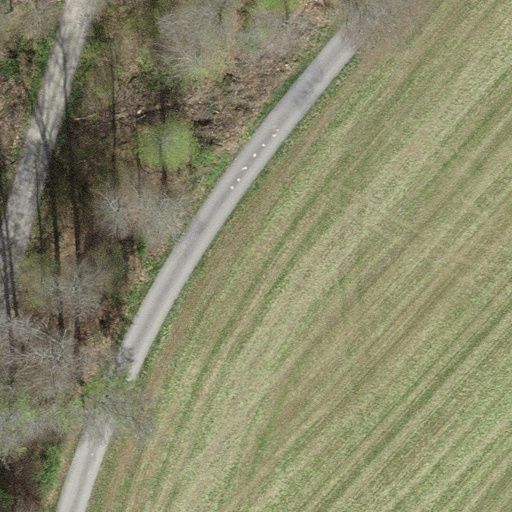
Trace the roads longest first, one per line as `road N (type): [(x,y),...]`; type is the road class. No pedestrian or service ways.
road 1 (unclassified): [(71,511),(103,416),(174,272),(252,153),(378,0)]
road 2 (track): [(83,0),(0,286)]
